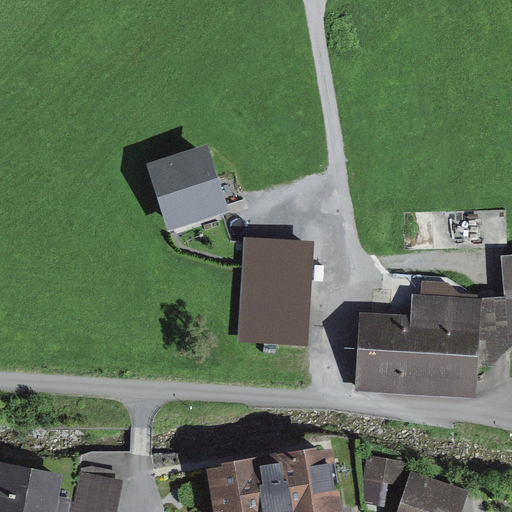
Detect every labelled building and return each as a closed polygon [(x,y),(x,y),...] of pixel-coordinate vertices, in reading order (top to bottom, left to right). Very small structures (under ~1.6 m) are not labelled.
[(223,215),(204,157),(151,173),(170,232),(223,215)] [(364,307),(363,386),(473,387),(474,371),(511,335),(511,248),(503,248),(503,290),(407,290),(407,308),(364,307)] [(307,254),(248,250),(242,338),(301,342),(307,254)] [(325,449),(215,470),(223,511),(314,511),(336,508),(325,449)] [(52,511),(58,478),(4,468),(0,490),(0,511),(52,511)] [(455,511),(462,492),(414,476),(401,511),(455,511)]
